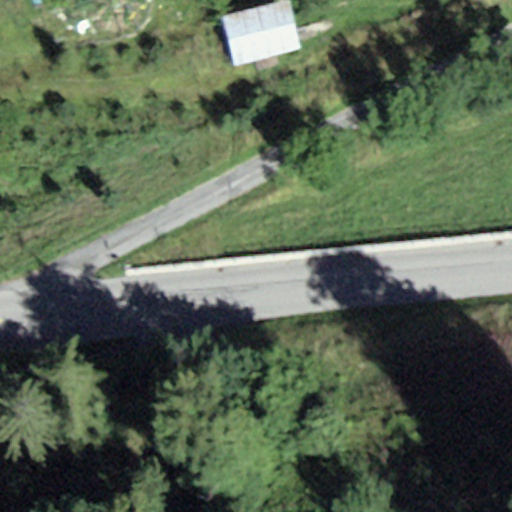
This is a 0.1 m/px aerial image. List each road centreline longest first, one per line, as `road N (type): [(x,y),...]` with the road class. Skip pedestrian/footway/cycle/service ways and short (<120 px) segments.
road 1 (track): [(45,305),(67,267),(511,34)]
road 2 (tertiary): [(165,298),(511,262)]
road 3 (unclassified): [(165,298),(159,338),(0,382)]
road 4 (tertiary): [(0,314),(165,298)]
